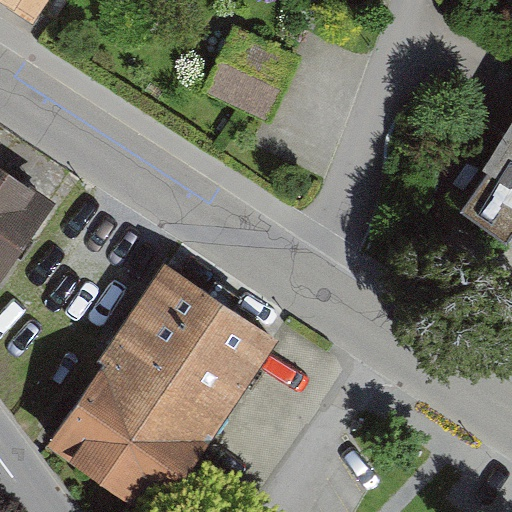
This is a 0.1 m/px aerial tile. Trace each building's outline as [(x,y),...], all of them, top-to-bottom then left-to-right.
[(0,0),(0,1),(34,23),(48,0),(0,0)] [(296,59),(235,30),(206,90),(249,110),(267,119),(296,59)] [(511,133),(458,214),(507,247),(511,239),(511,133)] [(0,281),(49,208),(0,174),(0,281)] [(166,511),(275,348),(168,278),(54,450),(148,511),(166,511)]
